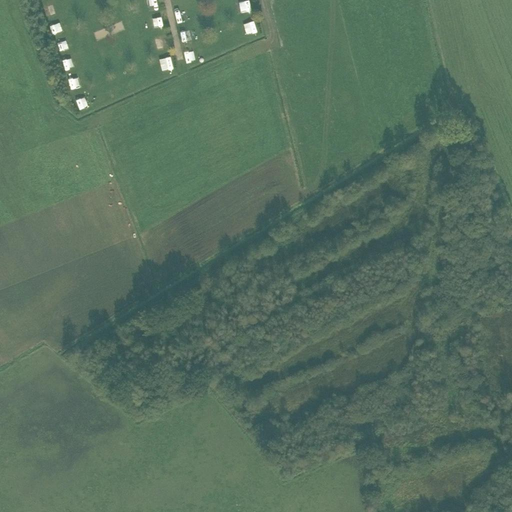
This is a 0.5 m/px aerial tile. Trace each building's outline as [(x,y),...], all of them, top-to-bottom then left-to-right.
[(148,9),(157,8),(156,0),(149,0),(148,0),(148,9)] [(47,17),(56,14),(53,5),(44,8),(47,17)] [(185,11),(176,14),(178,22),(188,19),(185,11)] [(153,17),(153,28),(162,27),(162,17),(153,17)] [(59,22),(49,26),(52,36),(62,32),(59,22)] [(182,42),(192,40),(190,30),(180,32),(182,42)] [(154,38),(156,49),(166,47),(164,36),(154,38)]
